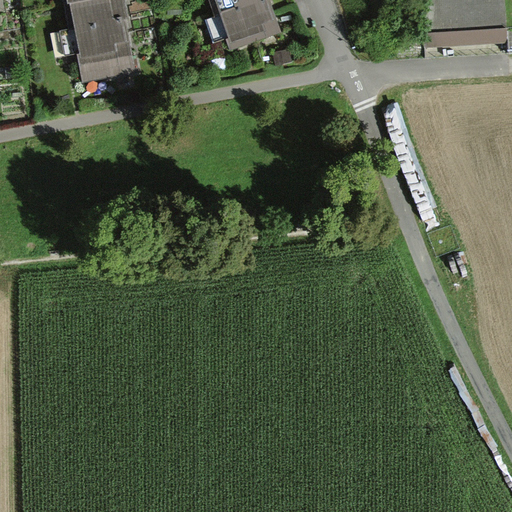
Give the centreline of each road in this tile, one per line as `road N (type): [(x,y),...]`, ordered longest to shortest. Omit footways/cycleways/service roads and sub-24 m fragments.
road 1 (unclassified): [(511,454),(420,258),(357,83)]
road 2 (residential): [(0,138),(350,69)]
